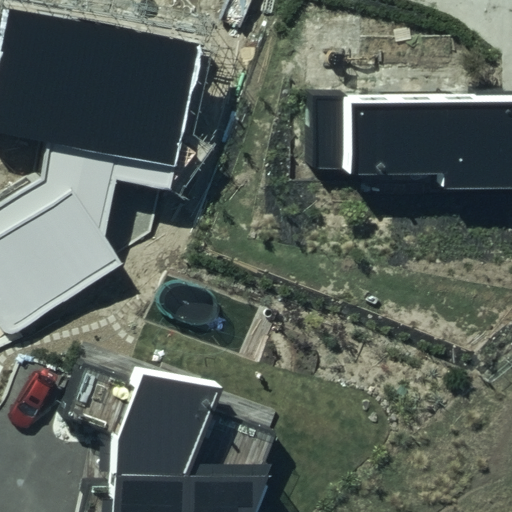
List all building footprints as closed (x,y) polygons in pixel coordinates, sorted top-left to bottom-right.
[(0,0),(0,12),(8,0),(0,0)] [(511,0),(439,0),(435,12),(381,0),(322,0),(322,30),(305,31),(295,193),(511,192),(511,0)] [(241,64),(205,32),(169,73),(205,105),(241,64)] [(9,318),(1,333),(0,335),(0,441),(1,441),(17,449),(68,348),(9,318)] [(120,361),(77,347),(52,407),(101,423),(101,473),(77,472),(74,511),(230,511),(233,511),(271,416),(194,387),(201,365),(123,351),(120,361)]
